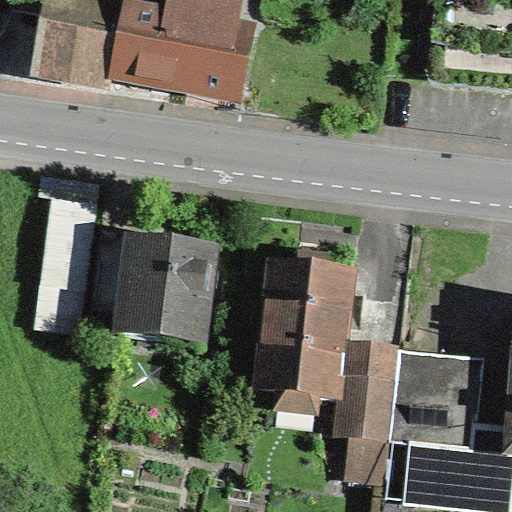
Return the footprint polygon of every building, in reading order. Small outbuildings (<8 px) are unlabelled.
[(49,0),(1,0),(0,7),(0,56),(38,63),(49,0)] [(116,76),(127,12),(59,0),(49,0),(38,63),(116,76)] [(214,0),(211,17),(262,26),(266,0),(214,0)] [(511,0),(449,0),(446,35),(511,40),(511,0)] [(116,76),(236,97),(248,33),(127,12),(116,76)] [(511,40),(446,35),(442,81),(511,86),(511,40)] [(137,247),(140,247),(141,237),(103,233),(96,293),(131,296),(137,247)] [(201,344),(211,255),(140,247),(137,247),(131,296),(126,336),(201,344)] [(353,273),(274,265),(264,361),(343,369),(346,347),(353,273)] [(401,354),(346,347),(343,369),(342,378),(362,380),(399,384),(401,354)] [(476,453),(485,362),(401,354),(399,384),(392,445),(476,453)] [(350,482),(387,486),(392,445),(399,384),(362,380),(350,482)]
